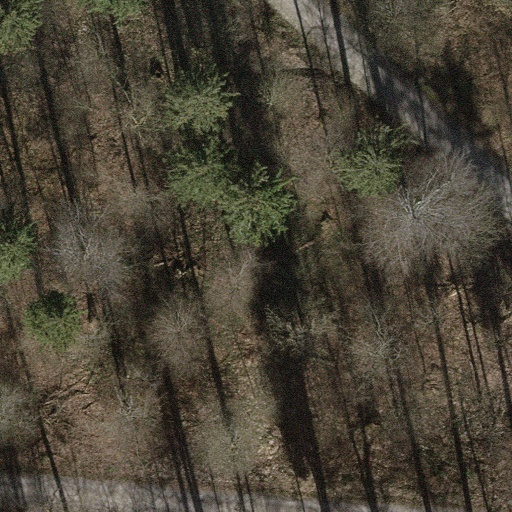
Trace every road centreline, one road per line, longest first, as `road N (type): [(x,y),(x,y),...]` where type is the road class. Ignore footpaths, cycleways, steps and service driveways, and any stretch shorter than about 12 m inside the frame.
road 1 (track): [(511,199),(293,0)]
road 2 (track): [(0,493),(261,511)]
